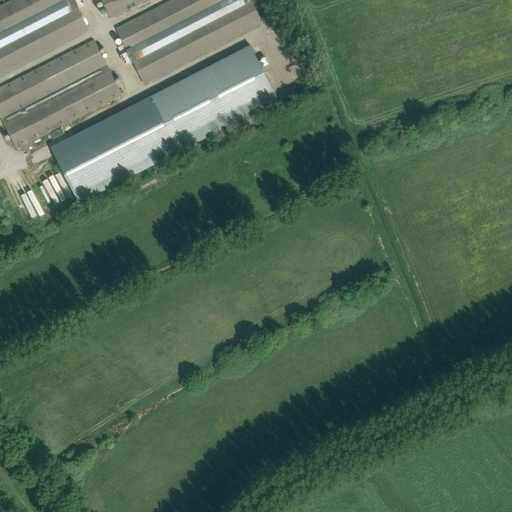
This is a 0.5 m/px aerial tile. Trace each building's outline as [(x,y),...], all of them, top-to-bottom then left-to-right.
[(11,0),(0,6),(0,76),(90,30),(74,0),(11,0)] [(101,0),(112,19),(149,0),(101,0)] [(250,0),(174,0),(117,29),(127,49),(121,52),(126,62),(132,59),(145,84),(263,24),(250,0)] [(95,40),(0,88),(0,115),(18,149),(22,147),(24,150),(34,145),(32,142),(123,96),(95,40)] [(156,106),(56,158),(80,204),(180,152),(279,101),(271,86),(251,46),(174,85),(151,97),(156,106)]
